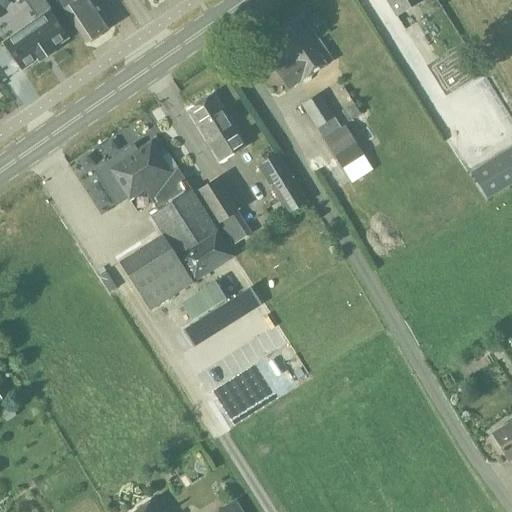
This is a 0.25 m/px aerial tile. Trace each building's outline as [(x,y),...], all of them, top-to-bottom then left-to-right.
[(62,0),(59,2),(65,11),(88,43),(112,27),(92,0),(62,0)] [(386,0),(396,17),(424,1),(423,0),(386,0)] [(53,52),(52,50),(67,39),(50,14),(53,12),(45,1),(32,10),(38,20),(4,44),(22,70),(38,60),(39,62),(53,52)] [(310,19),(316,28),(325,22),(319,12),(310,19)] [(425,32),(439,27),(436,15),(421,20),(425,32)] [(301,83),(332,61),(303,18),(271,41),(286,63),(275,70),(289,89),(300,82),(301,83)] [(456,70),(439,80),(447,94),(481,74),(465,46),(448,56),(456,70)] [(301,106),(317,130),(318,130),(325,140),(323,141),(336,161),(318,173),(332,195),(352,183),(343,169),(364,156),(345,127),(341,129),(334,119),(335,118),(320,94),(301,106)] [(220,163),(245,147),(213,95),(188,112),(220,163)] [(117,183),(104,192),(114,206),(127,198),(129,201),(145,191),(151,201),(158,212),(150,217),(162,237),(192,284),(213,271),(235,258),(206,213),(177,168),(170,173),(161,158),(151,143),(130,157),(109,170),(117,183)] [(511,184),(511,148),(471,174),(487,199),(511,184)] [(308,203),(278,154),(257,166),(288,216),(308,203)] [(238,213),(217,180),(197,192),(218,226),(219,225),(232,246),(251,234),(247,227),(244,228),(235,215),(238,213)] [(192,284),(162,237),(119,264),(148,311),(192,284)] [(181,304),(192,322),(226,300),(215,283),(181,304)] [(277,381),(303,367),(294,352),(269,366),(277,381)] [(511,421),(508,423),(509,425),(492,435),(509,462),(511,460),(511,421)] [(167,511),(159,499),(136,511),(167,511)] [(241,511),(235,502),(219,511),(241,511)]
